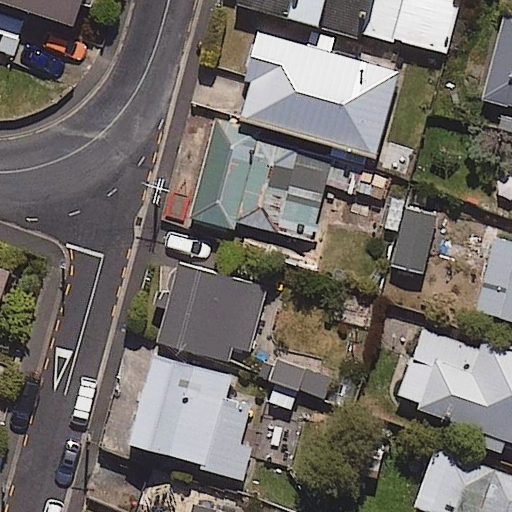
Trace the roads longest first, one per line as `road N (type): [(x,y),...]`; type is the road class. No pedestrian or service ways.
road 1 (residential): [(32,511),(154,75)]
road 2 (residential): [(0,172),(86,144),(154,75)]
